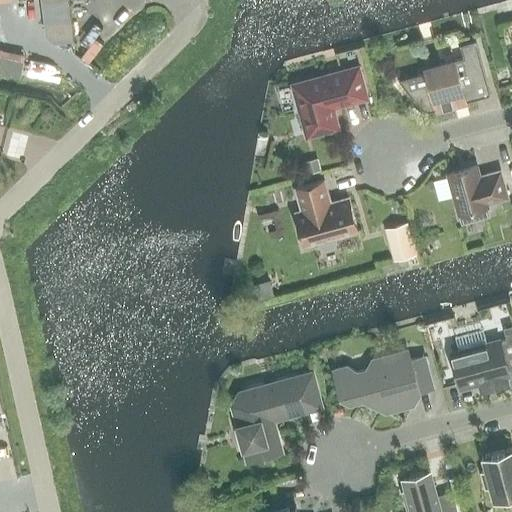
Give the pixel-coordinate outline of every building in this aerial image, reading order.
[(397,76),(396,77),(416,102),(418,106),(419,106),(420,107),(420,108),(421,108),(422,109),(423,109),(424,110),(425,110),(426,110),(427,110),(428,111),(429,111),(430,110),(431,110),(432,110),(453,104),(465,101),(476,98),(472,82),(485,79),(486,83),(487,82),(475,40),(460,44),(463,57),(425,67),(426,72),(400,79),(397,76)] [(0,70),(23,76),(29,51),(0,44),(0,70)] [(357,68),(294,85),(302,115),(300,116),(303,130),(306,129),(308,134),(336,127),(330,106),(365,96),(357,68)] [(318,157),(302,162),(306,175),(322,170),(318,157)] [(487,203),(507,197),(500,170),(479,176),(477,166),(448,174),(458,214),(487,206),(487,203)] [(324,249),(333,247),(336,242),(334,237),(358,230),(349,198),(329,203),(323,180),(296,187),(302,211),(295,213),(304,245),(318,241),(319,246),(324,249)] [(416,254),(407,222),(384,229),(393,260),(416,254)] [(460,352),(451,354),(460,386),(479,381),(505,374),(508,373),(508,371),(511,370),(511,327),(504,330),(507,341),(500,343),(500,341),(498,341),(487,344),(460,352)] [(367,370),(357,373),(346,367),(334,370),(341,396),(349,401),(372,395),(384,401),(386,411),(412,404),(418,393),(418,392),(433,389),(423,355),(422,355),(422,357),(409,360),(407,350),(373,359),(367,370)] [(248,460),(281,451),(272,419),(321,405),(312,373),(239,392),(233,404),(248,460)] [(511,448),(482,456),(486,470),(481,471),(485,487),(490,486),(494,500),(511,494),(511,448)] [(407,492),(403,493),(408,508),(412,507),(413,511),(456,511),(452,494),(436,498),(429,471),(404,478),(407,492)]
